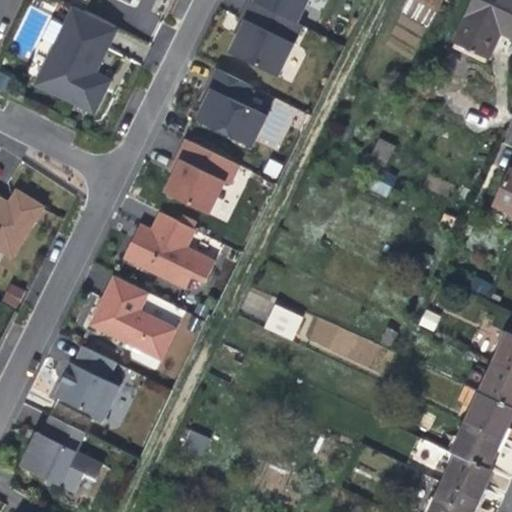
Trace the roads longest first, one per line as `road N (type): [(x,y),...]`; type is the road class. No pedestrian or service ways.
road 1 (residential): [(0,399),(106,167)]
road 2 (residential): [(106,167),(129,150),(198,0)]
